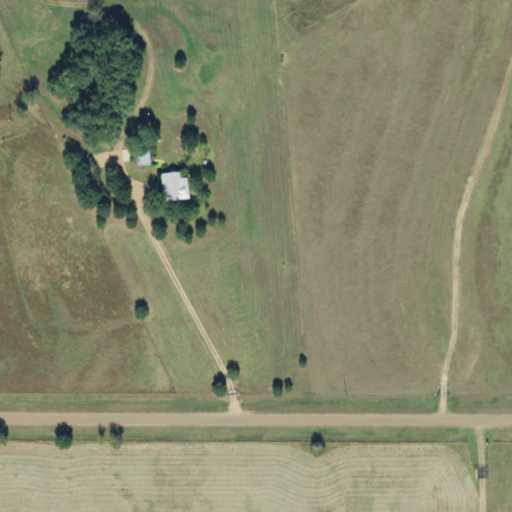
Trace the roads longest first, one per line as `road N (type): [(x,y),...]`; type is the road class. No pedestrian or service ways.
road 1 (residential): [(0,417),(511,414)]
road 2 (residential): [(239,415),(227,371),(123,158)]
